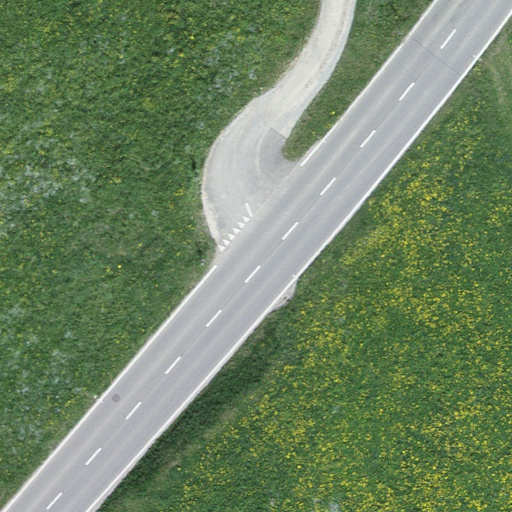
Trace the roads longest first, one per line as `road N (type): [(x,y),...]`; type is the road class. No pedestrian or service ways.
road 1 (secondary): [(478,0),(45,511)]
road 2 (track): [(336,0),(331,32),(258,136),(241,176),(247,207),(277,246)]
